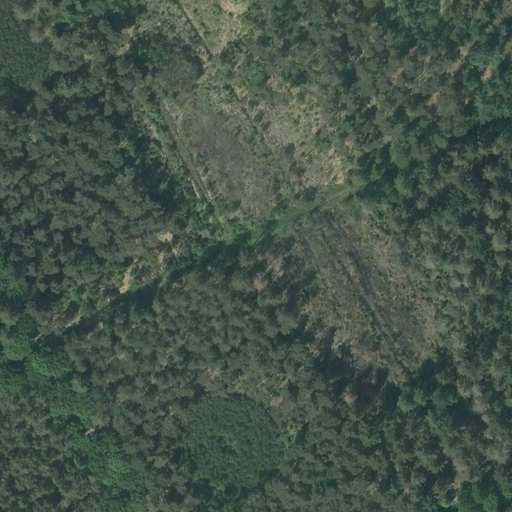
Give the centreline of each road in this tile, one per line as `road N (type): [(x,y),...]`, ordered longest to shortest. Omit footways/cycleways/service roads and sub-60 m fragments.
road 1 (track): [(511,108),(231,248)]
road 2 (track): [(231,248),(108,0)]
road 3 (track): [(231,248),(39,338)]
road 4 (track): [(39,338),(142,511)]
road 5 (track): [(396,165),(333,0)]
